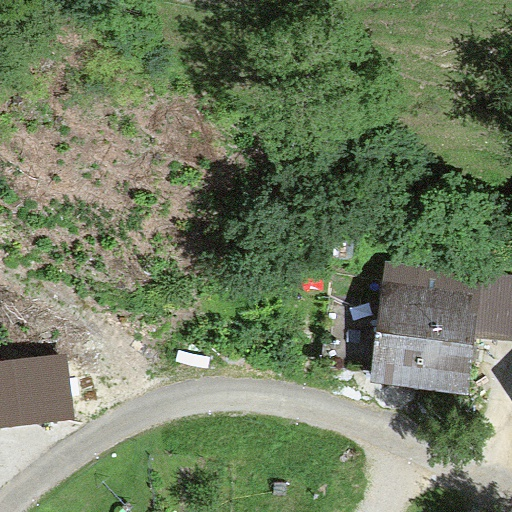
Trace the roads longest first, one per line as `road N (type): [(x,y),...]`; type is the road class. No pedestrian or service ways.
road 1 (track): [(503,511),(480,489),(346,426),(189,394),(142,405),(17,487),(0,508)]
road 2 (track): [(189,394),(116,331),(0,283)]
